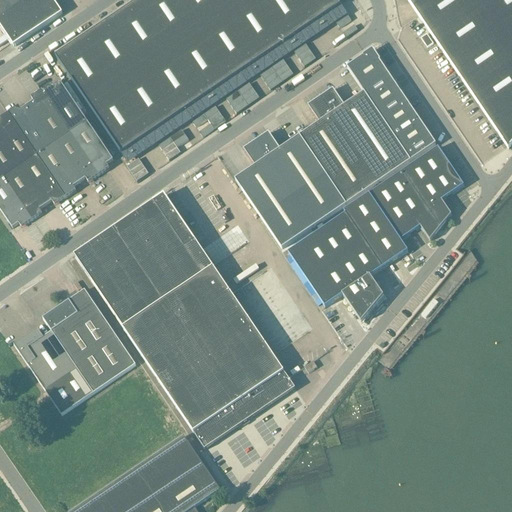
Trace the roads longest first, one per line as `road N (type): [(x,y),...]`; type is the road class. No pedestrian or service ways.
road 1 (unclassified): [(228,511),(490,192),(379,31)]
road 2 (unclassified): [(0,294),(379,31)]
road 3 (unclassified): [(0,75),(115,0)]
